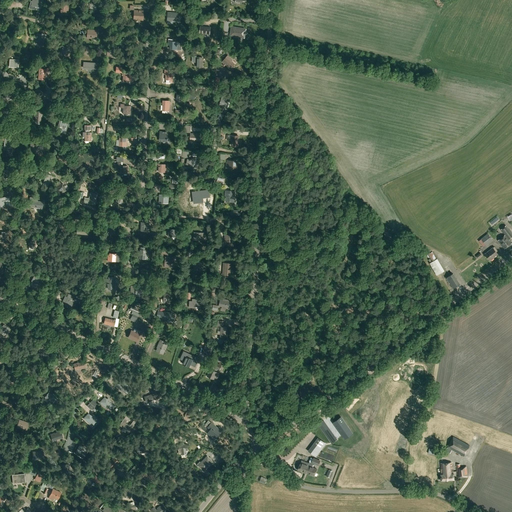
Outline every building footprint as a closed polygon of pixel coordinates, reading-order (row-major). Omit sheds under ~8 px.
[(31,2),(30,8),(36,9),(37,6),(40,7),(42,0),(33,0),(33,2),(31,2)] [(91,1),(91,3),(93,3),(93,9),(100,9),(100,7),(100,1),(91,1)] [(134,11),(133,20),(142,20),(143,14),(143,11),(134,11)] [(168,12),(167,21),(180,21),(181,13),(168,12)] [(231,26),(230,35),(244,38),(245,34),(246,35),(246,33),(245,33),(246,29),(231,26)] [(87,31),(87,38),(91,38),(91,37),(96,37),(96,32),(97,30),(89,30),(89,32),(87,31)] [(37,33),(35,38),(38,38),(36,43),(43,46),(46,35),(42,34),(41,35),(37,33)] [(168,39),(168,44),(170,44),(170,49),(177,49),(177,41),(173,41),(173,39),(168,39)] [(63,46),(61,53),(67,55),(70,48),(63,46)] [(228,55),(222,62),(230,68),(234,64),(231,61),(233,59),(228,55)] [(193,56),(192,62),(196,62),(196,67),(202,67),(203,57),(196,57),(196,56),(193,56)] [(10,59),(9,67),(17,67),(17,68),(18,68),(18,66),(18,60),(10,59)] [(165,70),(165,74),(166,74),(165,80),(166,80),(170,80),(170,82),(173,82),(173,80),(173,72),(171,72),(171,70),(165,70)] [(122,73),(122,75),(123,75),(123,81),(129,81),(129,83),(131,83),(135,83),(136,73),(135,73),(130,72),(130,74),(122,73)] [(4,90),(4,97),(11,98),(11,99),(12,99),(13,97),(12,97),(13,87),(11,87),(11,90),(4,90)] [(223,95),(219,106),(223,108),(226,100),(230,101),(231,98),(223,95)] [(161,105),(161,110),(163,110),(169,111),(170,104),(171,102),(170,102),(170,101),(163,101),(163,105),(162,105),(161,105)] [(120,104),(120,107),(123,108),(123,113),(130,114),(130,106),(124,106),(124,104),(120,104)] [(60,120),(57,131),(65,134),(68,122),(60,120)] [(83,132),(83,137),(85,137),(85,141),(89,141),(91,141),(91,132),(89,132),(89,125),(85,125),(85,133),(83,132)] [(160,132),(159,141),(163,141),(163,142),(163,143),(165,143),(165,142),(165,141),(167,141),(168,132),(166,132),(166,133),(163,132),(160,132)] [(227,135),(227,140),(232,140),(231,145),(237,146),(237,141),(238,141),(238,136),(231,136),(227,135)] [(5,142),(4,149),(12,150),(11,151),(12,151),(13,149),(12,149),(13,140),(8,139),(8,142),(5,142)] [(31,142),(30,147),(33,147),(32,152),(38,153),(39,145),(34,144),(34,142),(31,142)] [(58,154),(56,160),(66,163),(67,157),(68,154),(59,152),(58,154)] [(187,159),(186,165),(190,165),(189,166),(191,166),(190,168),(195,169),(196,164),(197,164),(198,160),(192,159),(192,160),(187,159)] [(86,161),(85,167),(94,169),(95,162),(86,161)] [(118,162),(117,168),(120,168),(120,173),(127,173),(127,166),(122,166),(122,162),(118,162)] [(3,170),(2,177),(10,178),(10,179),(11,179),(11,177),(12,167),(10,167),(9,170),(3,170)] [(44,173),(43,176),(45,177),(43,184),(48,185),(51,175),(44,173)] [(56,183),(55,184),(61,194),(67,190),(64,186),(65,186),(64,185),(62,183),(61,184),(59,181),(56,183)] [(201,188),(192,189),(193,200),(202,199),(201,188)] [(225,190),(225,196),(226,196),(226,202),(227,202),(235,202),(235,200),(234,200),(234,193),(235,191),(229,190),(225,190)] [(83,194),(82,198),(84,198),(83,202),(95,205),(97,194),(90,192),(89,196),(91,196),(90,199),(85,198),(85,195),(86,195),(85,194),(85,195),(83,194)] [(8,193),(0,196),(0,201),(2,206),(12,201),(8,193)] [(30,197),(29,207),(42,208),(43,202),(36,201),(36,198),(30,197)] [(109,225),(109,229),(111,229),(111,234),(119,235),(119,223),(111,223),(111,225),(109,225)] [(511,237),(511,232),(506,225),(501,229),(505,234),(508,237),(509,239),(511,237)] [(167,229),(167,231),(169,231),(168,237),(175,237),(176,230),(167,229)] [(193,232),(193,239),(197,239),(205,240),(205,237),(204,237),(204,233),(197,232),(193,232)] [(493,239),(488,233),(482,238),(486,244),(493,239)] [(504,248),(511,243),(509,239),(508,237),(505,234),(498,240),(504,248)] [(29,242),(28,244),(29,245),(29,247),(34,248),(36,243),(37,243),(37,241),(38,238),(32,236),(31,239),(30,243),(29,242)] [(490,260),(498,254),(496,251),(497,250),(494,246),(485,254),(490,260)] [(108,255),(108,261),(119,262),(120,252),(116,252),(116,254),(110,253),(109,255),(108,255)] [(166,256),(165,267),(169,267),(169,264),(174,265),(174,264),(175,257),(167,257),(167,256),(166,256)] [(223,266),(223,275),(230,275),(230,270),(231,270),(231,263),(223,263),(223,266)] [(453,288),(460,284),(453,273),(447,277),(453,288)] [(34,276),(29,285),(34,287),(34,286),(36,287),(40,279),(34,276)] [(104,278),(104,283),(107,283),(108,284),(108,289),(115,289),(115,277),(108,277),(108,279),(104,278)] [(131,285),(130,294),(135,294),(143,294),(143,287),(136,287),(135,288),(134,288),(135,285),(131,285)] [(164,293),(163,303),(166,303),(166,300),(171,300),(172,294),(164,293)] [(65,297),(63,302),(65,303),(65,305),(72,308),(73,306),(75,307),(78,301),(75,300),(74,301),(72,300),(74,297),(69,295),(67,298),(65,297)] [(189,301),(189,307),(195,307),(195,306),(200,306),(200,299),(192,299),(192,301),(189,301)] [(220,300),(219,306),(230,308),(231,302),(230,302),(230,300),(223,299),(223,300),(220,300)] [(131,307),(130,310),(133,312),(132,315),(131,318),(136,320),(141,309),(135,307),(134,308),(131,307)] [(105,318),(104,323),(114,326),(116,320),(115,320),(116,319),(114,319),(114,320),(105,318)] [(0,327),(0,331),(5,336),(10,329),(4,324),(1,329),(0,327)] [(131,330),(128,337),(136,340),(139,333),(140,331),(137,330),(136,332),(134,331),(131,330)] [(168,343),(160,340),(156,351),(163,354),(168,343)] [(39,344),(39,357),(43,357),(43,352),(47,352),(47,345),(39,344)] [(210,348),(203,345),(200,353),(207,356),(210,348)] [(184,352),(180,359),(184,361),(183,364),(189,367),(190,365),(195,367),(198,359),(193,357),(192,359),(186,357),(188,354),(184,352)] [(83,361),(74,364),(75,370),(85,367),(83,361)] [(208,368),(206,371),(209,372),(207,376),(214,379),(215,377),(217,378),(219,373),(210,369),(208,368)] [(121,381),(116,386),(122,391),(124,389),(127,393),(131,389),(130,388),(124,382),(123,383),(121,381)] [(152,394),(144,397),(146,402),(148,401),(159,398),(156,390),(152,391),(152,394)] [(49,393),(47,396),(52,400),(50,402),(55,406),(58,401),(54,397),(49,393)] [(105,397),(100,402),(106,408),(108,406),(111,409),(115,405),(108,398),(107,399),(105,397)] [(177,405),(175,409),(183,413),(185,408),(177,405)] [(91,416),(88,414),(84,418),(90,424),(92,422),(95,425),(99,422),(92,415),(91,416)] [(127,429),(130,431),(133,427),(134,424),(131,422),(130,425),(125,422),(127,419),(124,417),(119,424),(122,426),(121,428),(125,431),(127,429)] [(154,429),(161,424),(159,421),(158,422),(156,418),(154,420),(155,423),(153,424),(154,425),(152,426),(154,429)] [(341,418),(334,423),(341,433),(345,438),(352,433),(349,430),(341,418)] [(22,427),(27,429),(29,423),(20,420),(17,428),(21,429),(22,427)] [(203,426),(205,427),(206,428),(207,426),(208,426),(208,427),(211,429),(208,432),(215,437),(221,429),(219,427),(217,430),(214,427),(215,427),(215,426),(215,425),(211,423),(211,422),(208,420),(203,426)] [(323,421),(318,424),(324,432),(329,429),(323,421)] [(303,427),(289,442),(295,448),(309,432),(303,427)] [(56,433),(48,440),(53,445),(61,438),(60,437),(59,438),(56,435),(57,435),(56,433)] [(327,442),(317,434),(311,442),(313,444),(308,451),(316,457),(327,442)] [(333,435),(328,439),(331,443),(336,439),(333,435)] [(464,456),(470,446),(453,437),(445,451),(450,454),(452,450),(464,456)] [(180,443),(181,444),(178,445),(178,450),(179,453),(181,452),(181,454),(186,453),(186,450),(188,450),(187,444),(184,444),(184,443),(180,443)] [(80,445),(77,449),(81,451),(79,455),(84,457),(88,449),(85,447),(85,446),(85,447),(80,445)] [(42,453),(43,453),(43,451),(33,452),(34,459),(44,458),(43,457),(42,457),(42,453)] [(209,459),(207,456),(200,463),(199,462),(197,464),(204,471),(211,464),(208,461),(209,461),(209,460),(209,459)] [(119,461),(114,457),(108,464),(113,468),(119,461)] [(302,461),(298,470),(305,473),(305,472),(314,476),(317,469),(312,467),(313,463),(318,465),(320,461),(313,458),(312,463),(309,462),(309,463),(302,461)] [(66,464),(66,465),(63,467),(62,466),(61,466),(66,475),(72,472),(68,463),(66,464)] [(441,481),(454,480),(453,471),(452,463),(441,464),(441,474),(440,474),(441,481)] [(458,478),(467,477),(466,467),(460,467),(460,464),(456,464),(458,478)] [(141,474),(143,476),(150,481),(153,476),(146,471),(145,473),(143,472),(141,474)] [(25,482),(25,474),(13,475),(13,483),(25,482)] [(91,479),(99,483),(102,479),(94,474),(91,479)] [(40,485),(45,477),(41,475),(36,483),(40,485)] [(48,489),(46,487),(48,482),(44,480),(39,489),(44,491),(43,493),(46,494),(48,489)] [(180,492),(187,486),(184,482),(183,483),(181,480),(178,482),(180,485),(177,487),(180,492)] [(125,488),(122,495),(124,496),(124,497),(126,498),(127,497),(129,498),(132,492),(130,491),(130,490),(128,489),(127,490),(125,488)] [(53,489),(49,498),(53,500),(55,498),(58,500),(61,493),(53,489)] [(12,510),(13,511),(16,509),(18,511),(24,505),(21,501),(12,510)] [(106,511),(114,511),(117,507),(106,503),(103,511),(106,511)]
